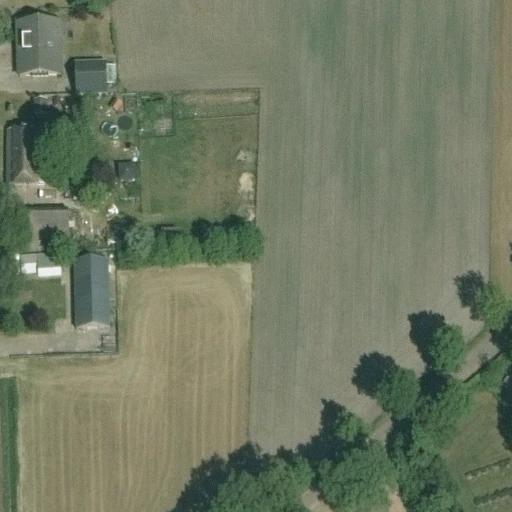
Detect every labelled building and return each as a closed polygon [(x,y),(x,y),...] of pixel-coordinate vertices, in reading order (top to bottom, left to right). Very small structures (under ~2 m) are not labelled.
[(19,79),(62,77),(60,24),(18,25),(19,79)] [(107,68),(107,64),(75,65),(76,98),(108,96),(107,87),(116,86),(116,68),(107,68)] [(34,118),(47,117),(47,101),(34,102),(34,118)] [(7,188),(45,187),(45,132),(8,133),(7,188)] [(22,253),(70,252),(69,210),(21,211),(22,253)] [(76,331),(109,330),(107,262),(74,263),(76,331)] [(511,401),(511,382),(502,392),(511,401)]
